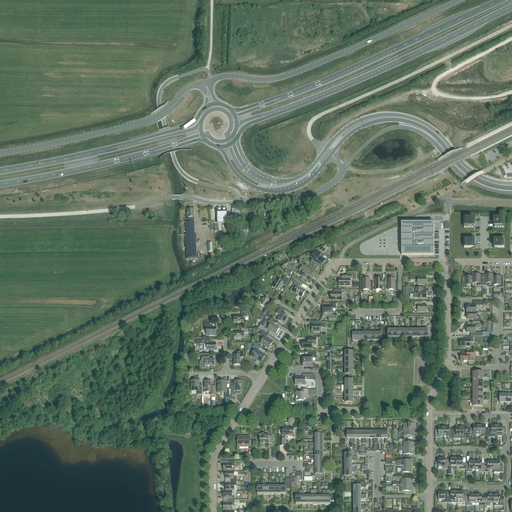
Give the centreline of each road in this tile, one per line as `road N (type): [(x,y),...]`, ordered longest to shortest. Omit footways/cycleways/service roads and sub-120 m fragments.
road 1 (trunk): [(261,117),(511,6)]
road 2 (unclassified): [(459,0),(283,77),(205,82)]
road 3 (trunk): [(501,0),(258,106)]
road 4 (unclassified): [(0,153),(144,122),(205,82)]
road 5 (unclassified): [(183,197),(294,200),(339,176),(331,155)]
road 6 (trunk): [(0,184),(175,144)]
road 7 (trunk): [(172,132),(0,170)]
road 8 (residential): [(446,367),(498,367),(500,335),(499,300),(447,299)]
road 9 (tertiary): [(511,185),(469,172),(419,123),(371,119)]
road 10 (residential): [(212,511),(214,454),(263,375)]
road 11 (tertiary): [(220,147),(240,178),(272,191),(300,185),(331,155)]
road 12 (residential): [(360,410),(320,409),(320,373),(293,373),(273,360)]
